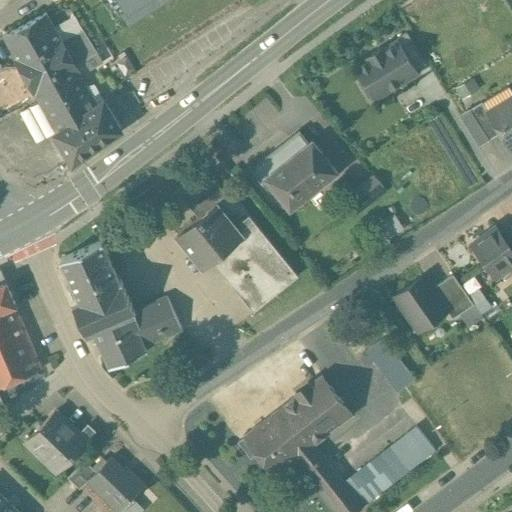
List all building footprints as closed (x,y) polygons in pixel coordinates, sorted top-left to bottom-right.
[(110,0),(124,21),(156,0),(110,0)] [(47,13),(3,37),(72,162),(120,129),(104,100),(97,105),(75,64),(96,53),(82,30),(62,41),(47,13)] [(424,60),(407,32),(397,38),(399,41),(413,66),(424,60)] [(399,41),(384,50),(382,47),(368,56),(370,59),(356,67),(374,97),(417,71),(413,66),(399,41)] [(511,100),(488,115),(509,149),(511,146),(511,100)] [(300,131),(252,169),(263,183),(267,179),(290,209),(337,171),(312,140),(309,143),(300,131)] [(208,172),(180,195),(198,217),(216,202),(217,202),(226,194),(208,172)] [(374,176),(344,199),(354,212),(357,210),(361,216),(389,194),(374,176)] [(198,217),(177,234),(203,267),(212,260),(243,235),(235,225),(217,202),(216,202),(198,217)] [(243,235),(212,260),(254,311),(298,274),(249,214),(235,225),(243,235)] [(511,249),(501,234),(495,227),(471,244),(496,278),(511,266),(511,249)] [(511,229),(510,227),(501,234),(511,249),(511,229)] [(356,265),(330,231),(321,238),(347,272),(356,265)] [(103,241),(61,259),(79,298),(73,301),(88,334),(95,333),(110,368),(147,351),(144,344),(181,329),(168,298),(135,313),(103,241)] [(468,297),(453,275),(433,288),(443,304),(442,304),(452,319),(473,305),(468,297)] [(424,276),(395,296),(414,324),(442,304),(443,304),(433,288),(424,276)] [(5,281),(0,283),(0,312),(15,306),(16,305),(5,281)] [(491,307),(478,289),(468,297),(481,314),(491,307)] [(15,306),(0,312),(0,386),(42,369),(15,306)] [(421,388),(383,339),(367,352),(405,400),(421,388)] [(321,376),(271,415),(301,453),(312,444),(351,414),(321,376)] [(54,412),(26,441),(58,472),(86,443),(54,412)] [(301,453),(271,415),(244,436),(245,437),(239,442),(251,458),(257,453),(273,474),(296,457),(301,453)] [(416,426),(405,435),(423,459),(435,450),(416,426)] [(405,435),(364,466),(374,478),(383,490),(423,459),(405,435)] [(327,463),(312,444),(301,453),(296,457),(338,511),(354,511),(362,507),(353,495),(327,463)] [(364,466),(349,477),(334,457),(327,463),(353,495),(374,478),(364,466)] [(130,498),(133,500),(146,487),(125,467),(122,470),(109,458),(97,471),(89,479),(119,509),(130,498)] [(89,479),(97,471),(85,460),(69,477),(80,488),(89,479)] [(374,478),(353,495),(362,507),(383,490),(374,478)] [(18,511),(6,501),(0,507),(0,511),(18,511)]
